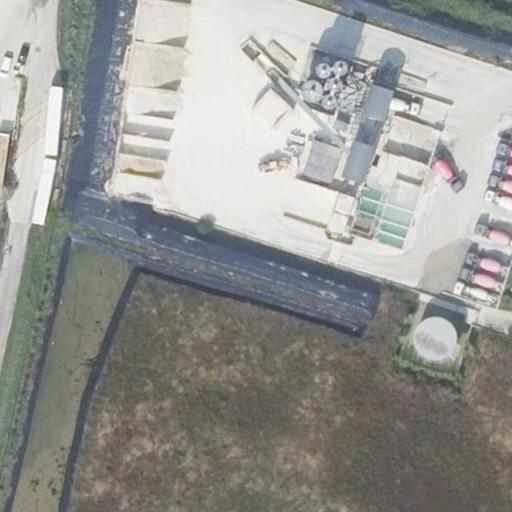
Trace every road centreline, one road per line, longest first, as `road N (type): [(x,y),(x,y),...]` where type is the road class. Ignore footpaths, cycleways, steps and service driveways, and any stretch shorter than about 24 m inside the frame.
road 1 (unknown): [(185,205),(211,23),(234,3),(254,4),(500,111),(434,264),(420,274),(399,275),(194,208)]
road 2 (residential): [(49,0),(48,125),(0,294)]
road 3 (unknown): [(32,185),(185,205)]
